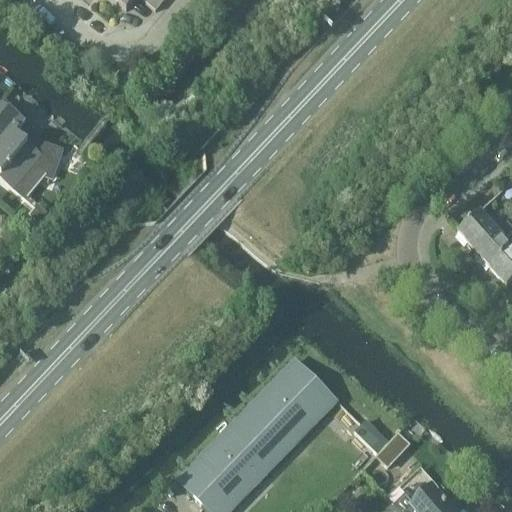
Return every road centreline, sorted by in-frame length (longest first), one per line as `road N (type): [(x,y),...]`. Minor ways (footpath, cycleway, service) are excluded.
road 1 (primary): [(400,0),(0,420)]
road 2 (residential): [(511,384),(423,296),(411,255),(428,205),(511,135)]
road 3 (residential): [(185,0),(145,48),(125,54),(101,46),(48,0)]
